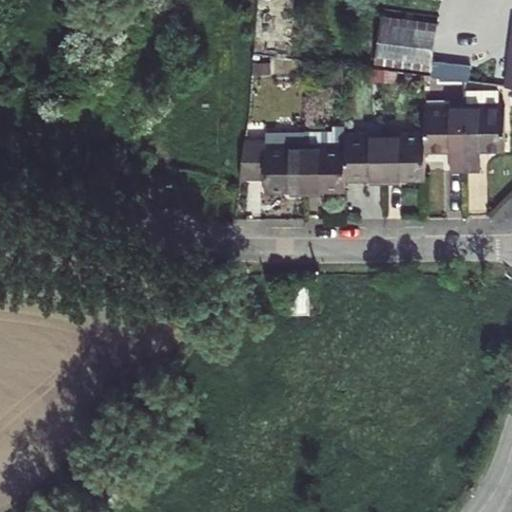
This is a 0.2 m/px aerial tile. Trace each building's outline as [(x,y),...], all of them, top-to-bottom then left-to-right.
[(376,64),(433,67),(435,21),(379,18),(376,64)] [(433,62),(432,79),(468,80),(469,64),(433,62)] [(445,169),(460,169),(460,153),(460,105),(419,104),(420,121),(420,147),(445,147),(445,169)] [(460,105),(460,153),(476,153),(476,147),(499,147),(499,105),(460,105)] [(380,132),(379,181),(395,181),(395,175),(420,175),(420,147),(420,121),(380,120),(380,132)] [(284,192),(299,192),(300,144),(300,127),(259,127),(259,135),(241,136),(236,175),(259,175),(259,186),(284,186),(284,192)] [(364,180),(379,181),(380,132),(340,132),(340,144),(340,175),(364,175),(364,180)] [(300,144),(299,192),(315,192),(315,187),(340,187),(340,175),(340,144),(300,144)] [(292,284),(293,310),(309,310),(309,283),(292,284)]
